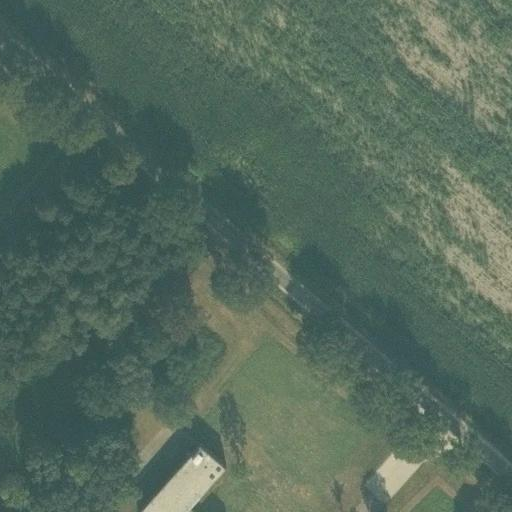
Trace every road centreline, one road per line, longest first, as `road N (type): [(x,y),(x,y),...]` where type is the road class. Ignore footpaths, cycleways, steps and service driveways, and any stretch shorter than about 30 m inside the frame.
road 1 (unclassified): [(511,477),(0,37)]
road 2 (track): [(359,511),(442,418)]
